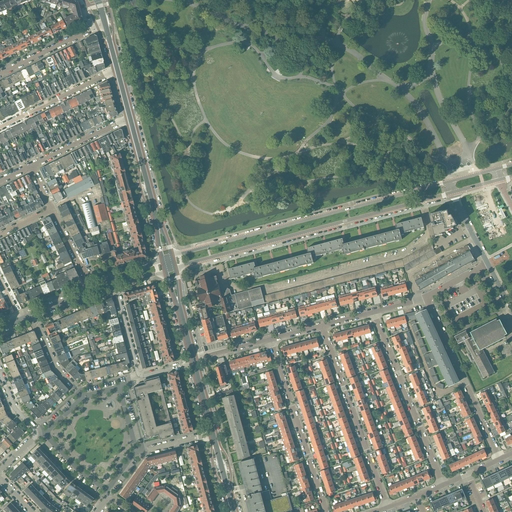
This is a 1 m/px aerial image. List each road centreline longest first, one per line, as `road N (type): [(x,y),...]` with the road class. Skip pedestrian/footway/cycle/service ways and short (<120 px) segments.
road 1 (tertiary): [(174,268),(451,192)]
road 2 (tertiary): [(448,182),(171,256)]
road 3 (residential): [(387,508),(323,327)]
road 4 (residential): [(444,485),(373,313)]
road 5 (residential): [(325,511),(270,340)]
